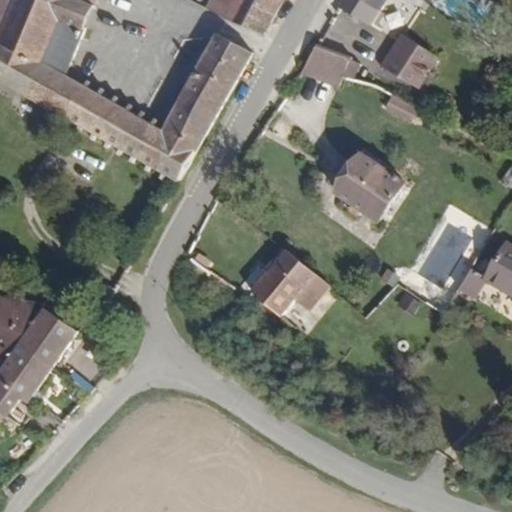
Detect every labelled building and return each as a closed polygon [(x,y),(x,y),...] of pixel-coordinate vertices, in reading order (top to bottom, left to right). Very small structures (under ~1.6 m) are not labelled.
[(92,0),(101,4),(102,0),(0,0),(0,30),(2,32),(64,65),(91,0),(92,0)] [(211,0),(210,3),(266,32),(279,0),(211,0)] [(385,3),(380,0),(344,0),(340,7),(371,26),(385,3)] [(205,142),(170,123),(64,65),(2,32),(0,30),(0,78),(185,178),(205,142)] [(170,123),(205,142),(256,49),(219,31),(170,123)] [(438,62),(402,40),(383,71),(419,93),(438,62)] [(315,48),(300,73),(332,93),(341,76),(344,66),(315,48)] [(388,115),(396,99),(375,87),(366,102),(388,115)] [(386,219),(405,182),(363,156),(356,170),(352,167),(339,195),(344,198),(341,204),(357,214),(362,206),(386,219)] [(501,182),(511,187),(511,163),(501,182)] [(254,298),(285,321),(318,271),(285,250),(254,298)] [(511,314),(511,317),(511,258),(499,252),(480,288),(511,306),(511,314)] [(209,319),(193,308),(209,279),(190,267),(171,299),(175,324),(196,343),(209,319)] [(448,298),(466,308),(478,288),(460,277),(458,280),(448,298)] [(24,401),(85,330),(6,291),(0,297),(0,362),(1,364),(0,365),(0,416),(18,395),(24,401)] [(230,335),(263,354),(285,321),(254,298),(250,304),(230,335)]
